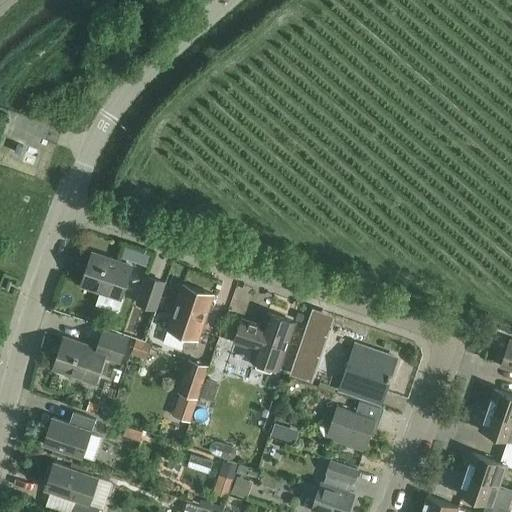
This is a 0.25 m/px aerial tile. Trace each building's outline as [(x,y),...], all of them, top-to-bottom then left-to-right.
[(27,122),(25,142),(45,145),(47,124),(27,122)] [(82,284),(119,296),(130,266),(92,253),(82,284)] [(137,303),(154,308),(163,282),(146,276),(137,303)] [(196,339),(197,339),(213,294),(182,284),(167,329),(186,336),(183,345),(193,348),(196,339)] [(251,360),(278,369),(294,322),(267,313),(262,325),(241,318),(234,341),(254,348),(251,360)] [(310,380),(325,333),(306,327),(291,374),(310,380)] [(104,355),(119,360),(126,339),(102,331),(96,349),(63,338),(53,367),(95,381),(104,355)] [(511,340),(509,339),(500,365),(511,369),(511,340)] [(387,380),(388,380),(396,358),(354,343),(338,389),(363,397),(367,386),(383,391),(387,380)] [(173,416),(190,422),(198,398),(196,398),(207,366),(188,359),(177,391),(181,393),(173,416)] [(201,396),(213,401),(219,383),(207,379),(201,396)] [(511,394),(492,388),(485,409),(511,417),(511,394)] [(332,418),(324,421),(328,431),(326,437),(364,450),(374,420),(379,421),(383,408),(359,400),(355,412),(336,406),(332,418)] [(511,417),(485,409),(478,429),(507,439),(503,450),(511,453),(511,417)] [(69,422),(52,417),(43,444),(81,457),(90,430),(91,430),(95,419),(73,411),(69,422)] [(191,447),(190,461),(215,462),(216,448),(191,447)] [(511,467),(511,453),(503,450),(499,462),(470,452),(463,472),(499,484),(506,465),(511,467)] [(350,481),(353,482),(357,469),(330,460),(326,472),(323,482),(320,481),(310,510),(315,511),(347,511),(354,493),(347,490),(350,481)] [(63,508),(75,511),(97,511),(99,507),(89,503),(98,477),(54,462),(44,489),(67,496),(63,508)] [(232,484),(237,466),(223,462),(217,480),(232,484)] [(492,504),(499,484),(463,472),(456,493),(485,503),(481,511),(508,511),(510,510),(492,504)] [(231,493),(247,498),(252,482),(237,476),(231,493)] [(188,490),(185,503),(209,509),(212,496),(188,490)] [(420,511),(455,511),(458,506),(426,495),(420,511)]
